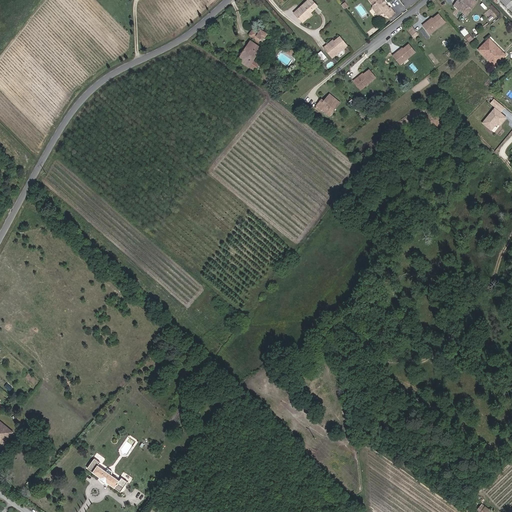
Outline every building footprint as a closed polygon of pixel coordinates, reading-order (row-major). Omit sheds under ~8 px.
[(310,13),(317,6),(311,0),(308,0),(294,13),(303,22),(307,18),(306,17),(310,13)] [(387,6),(385,4),(384,4),(381,1),(382,0),(369,0),(373,5),(373,8),(378,15),(382,11),(384,13),(385,12),(390,18),(395,13),(391,8),(390,8),(388,7),(387,6)] [(470,11),(477,2),(474,0),(461,0),(461,1),(459,3),(457,1),(454,5),(464,13),(466,9),(470,11)] [(433,32),(445,22),(439,14),(433,19),(431,20),(431,19),(423,25),(427,31),(430,28),(433,32)] [(258,42),(261,38),(263,40),(267,34),(261,30),(260,33),(254,28),(249,35),(256,40),(258,42)] [(332,58),(347,46),(340,36),(334,41),(335,42),(333,44),(331,42),(324,47),(332,58)] [(506,55),(495,45),(494,46),(488,40),(478,49),(495,66),(506,55)] [(259,63),(254,59),(261,48),(251,42),(243,53),(246,55),(242,61),(255,70),(259,63)] [(403,62),(415,52),(409,44),(403,49),(402,50),(401,49),(393,55),(398,61),(401,59),(403,62)] [(326,57),(321,52),(317,55),(322,60),(326,57)] [(364,87),(376,78),(369,70),(363,75),(362,76),(361,75),(353,81),(358,86),(361,84),(364,87)] [(330,110),(337,101),(330,94),(324,101),(323,103),(320,101),(315,108),(319,111),(320,108),(327,114),(330,110)] [(501,111),(504,107),(493,98),(489,103),(501,111)] [(494,107),(480,122),(491,131),(497,123),(499,125),(506,117),(494,107)] [(367,352),(375,339),(367,335),(359,348),(367,352)] [(0,441),(3,444),(13,432),(0,420),(0,437),(1,438),(0,439),(0,441)] [(112,475),(113,471),(109,469),(106,471),(98,465),(100,463),(95,458),(88,468),(101,478),(100,478),(107,483),(107,482),(121,492),(128,482),(122,478),(120,481),(112,475)]
